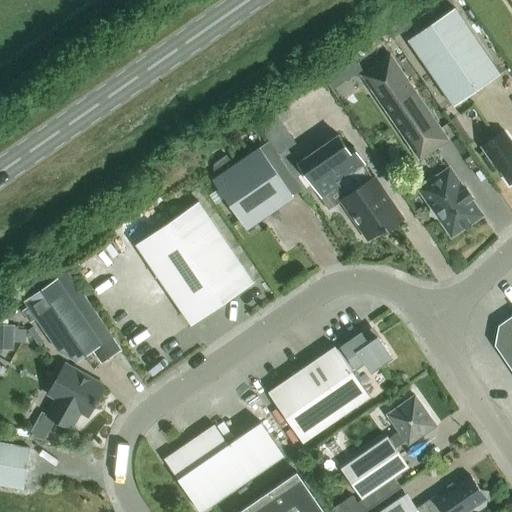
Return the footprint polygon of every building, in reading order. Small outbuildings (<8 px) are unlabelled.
[(453,106),(499,74),(454,8),(407,40),(453,106)] [(418,160),(447,140),(389,56),(361,75),(418,160)] [(275,110),(258,121),(308,194),(315,190),(296,163),(298,162),(289,147),(297,142),(275,110)] [(508,183),(511,180),(511,139),(506,130),(482,144),(498,170),(500,169),(508,183)] [(339,201),(366,240),(382,229),(384,232),(402,220),(373,177),(372,178),(363,165),(364,164),(352,147),(348,150),(338,135),(298,162),(296,163),(315,190),(321,198),(338,186),(345,196),(339,201)] [(301,189),(268,142),(235,164),(228,153),(215,162),(214,167),(219,175),(212,180),(246,229),(292,198),(291,196),(301,189)] [(451,236),(480,215),(470,200),(472,198),(465,188),(463,190),(449,169),(436,178),(435,175),(430,176),(423,181),(422,185),(423,187),(419,190),(430,206),(429,211),(434,219),(439,220),(451,236)] [(191,325),(253,282),(197,202),(135,244),(191,325)] [(66,273),(59,263),(20,289),(27,299),(23,302),(28,309),(23,312),(31,323),(36,320),(56,351),(77,361),(113,337),(69,271),(66,273)] [(498,344),(511,365),(511,319),(501,327),(498,344)] [(15,339),(27,338),(26,323),(0,323),(0,346),(15,345),(15,339)] [(337,351),(334,347),(267,393),(302,443),(369,397),(350,370),(363,361),(370,372),(391,358),(377,337),(375,338),(370,331),(362,336),(360,333),(340,346),(342,348),(337,351)] [(104,387),(64,365),(47,394),(56,399),(47,415),(46,416),(54,421),(69,429),(79,412),(88,417),(104,387)] [(408,467),(395,448),(405,442),(407,446),(435,426),(414,395),(386,415),(398,432),(388,439),(387,437),(340,469),(361,499),(408,467)] [(41,412),(27,437),(32,437),(44,440),(54,421),(46,416),(47,415),(41,412)] [(199,511),(201,511),(283,456),(260,422),(227,445),(214,425),(163,459),(199,511)] [(0,485),(23,489),(29,449),(0,444),(0,485)] [(323,511),(296,472),(238,511),(323,511)] [(428,503),(434,511),(467,511),(472,509),(478,510),(484,506),(486,492),(480,491),(469,475),(435,498),(434,496),(426,500),(428,503)] [(350,492),(338,510),(341,511),(351,511),(360,499),(350,492)] [(382,511),(434,511),(428,503),(426,500),(415,509),(406,496),(382,511)]
